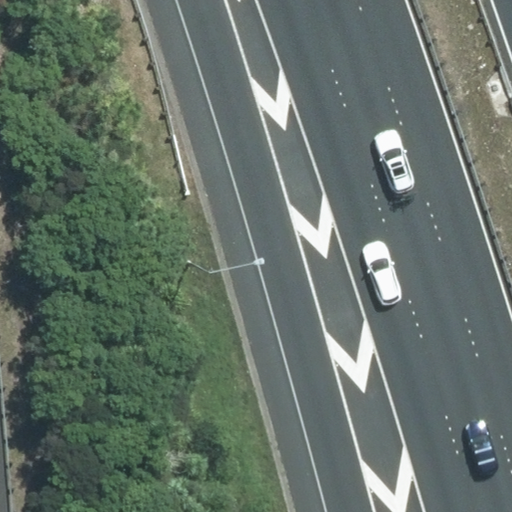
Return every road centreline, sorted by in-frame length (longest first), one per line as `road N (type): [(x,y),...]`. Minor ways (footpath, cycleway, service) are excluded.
road 1 (motorway): [(340,511),(196,0)]
road 2 (motorway): [(511,482),(358,0)]
